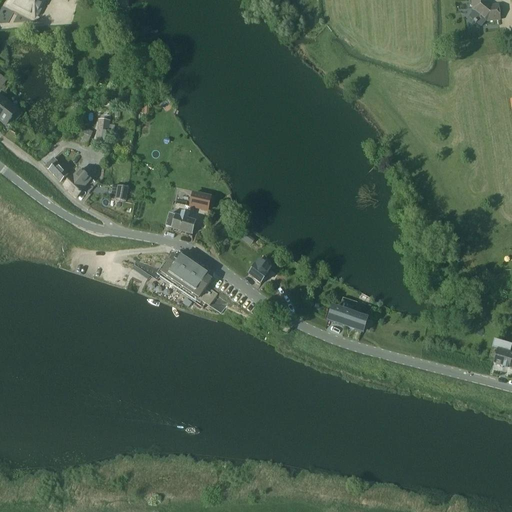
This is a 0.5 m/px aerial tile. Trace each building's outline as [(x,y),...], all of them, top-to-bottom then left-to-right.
[(39,9),(43,0),(42,0),(10,0),(10,1),(24,9),(22,12),(34,18),(35,15),(38,16),(41,10),(39,9)] [(487,22),(499,21),(498,6),(492,7),(487,3),(486,0),(471,0),(473,10),(487,22)] [(17,112),(0,99),(0,121),(6,126),(17,112)] [(98,128),(96,144),(106,146),(108,129),(98,128)] [(79,133),(75,142),(81,145),(86,147),(87,148),(91,138),(79,133)] [(69,146),(55,160),(61,168),(68,176),(80,164),(83,161),(69,146)] [(54,159),(45,167),(49,171),(60,183),(68,176),(61,168),(55,160),(54,159)] [(75,176),(64,187),(76,199),(83,190),(88,194),(91,191),(97,185),(88,177),(82,183),(79,179),(75,176)] [(118,187),(115,200),(126,202),(128,189),(118,187)] [(193,195),(190,207),(208,211),(210,199),(193,195)] [(182,213),(180,219),(169,215),(166,227),(192,235),(195,223),(188,221),(189,216),(182,213)] [(242,233),(239,238),(246,243),(249,238),(242,233)] [(162,262),(135,266),(158,281),(160,277),(186,295),(202,306),(205,302),(221,313),(228,303),(217,296),(206,288),(211,281),(207,278),(208,276),(209,275),(176,253),(173,258),(169,259),(165,265),(162,262)] [(253,270),(248,276),(260,285),(263,281),(264,281),(265,282),(267,279),(266,278),(270,272),(271,271),(274,266),(263,257),(259,262),(255,267),(253,270)] [(343,300),(341,308),(353,311),(355,302),(343,300)] [(332,310),(328,322),(361,333),(365,321),(332,310)] [(492,348),(492,350),(497,351),(498,352),(498,353),(497,352),(495,359),(493,365),(511,370),(511,356),(509,355),(510,355),(511,346),(500,343),(494,341),(492,348)]
